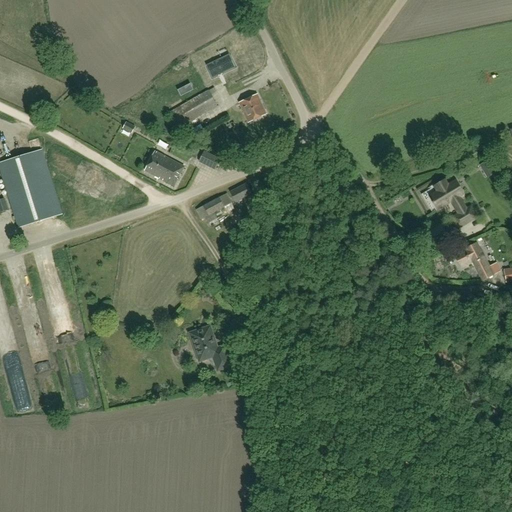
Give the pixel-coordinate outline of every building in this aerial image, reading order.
[(234,67),(229,56),(207,66),(213,78),(234,67)] [(169,114),(178,130),(218,107),(208,91),(169,114)] [(257,95),(239,103),(248,124),(267,115),(257,95)] [(135,128),(131,126),(126,123),(124,129),(128,131),(132,133),(135,128)] [(0,163),(0,169),(18,228),(62,214),(42,151),(0,163)] [(155,152),(145,171),(174,186),(184,167),(155,152)] [(220,161),(204,153),(199,163),(215,171),(220,161)] [(435,187),(438,192),(430,197),(433,202),(432,203),(433,205),(434,204),(437,210),(450,202),(458,215),(457,215),(458,218),(452,221),(457,229),(477,218),(471,207),(466,210),(459,197),(463,195),(455,181),(448,186),(445,181),(435,187)] [(246,184),(230,192),(236,203),(251,194),(246,184)] [(201,219),(231,204),(226,194),(196,210),(201,219)] [(219,223),(214,213),(205,218),(209,224),(211,227),(219,223)] [(498,273),(494,264),(488,267),(477,244),(456,255),(463,268),(474,262),(483,280),(498,273)] [(218,348),(211,326),(190,333),(198,355),(200,354),(203,361),(216,356),(221,370),(232,367),(225,346),(218,348)] [(250,381),(245,366),(232,370),(237,386),(250,381)]
